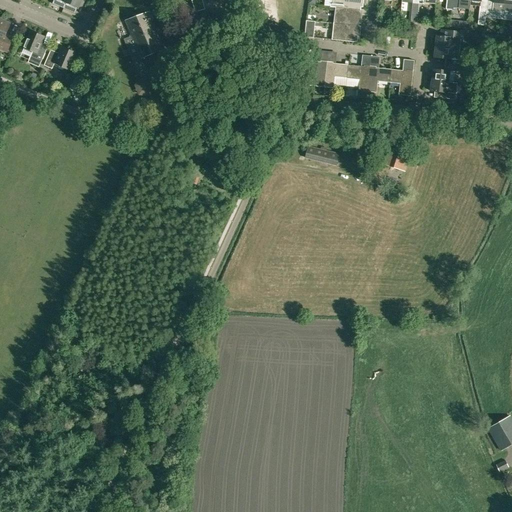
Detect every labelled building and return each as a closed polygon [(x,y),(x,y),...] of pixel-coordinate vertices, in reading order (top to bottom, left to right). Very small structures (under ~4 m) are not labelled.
[(82,6),(85,0),(53,0),(52,4),(64,8),(66,3),(79,8),(79,7),(80,7),(82,6)] [(191,0),(195,12),(205,9),(202,0),(191,0)] [(335,7),(343,8),(355,9),(354,10),(360,10),(361,0),(330,0),(330,6),(335,7)] [(452,0),(452,7),(452,8),(458,8),(459,3),(470,5),(470,0),(452,0)] [(486,11),(487,0),(470,0),(470,5),(480,6),(480,13),(486,13),(486,12),(486,11)] [(503,13),(503,11),(504,4),(504,0),(487,0),(486,11),(486,12),(486,13),(485,18),(491,18),(491,12),(503,13)] [(511,0),(504,0),(504,4),(503,11),(503,13),(502,15),(511,15),(511,0)] [(171,16),(171,15),(166,3),(153,8),(155,12),(149,15),(148,12),(125,21),(132,36),(124,39),(133,62),(138,75),(139,75),(141,79),(136,86),(140,95),(149,96),(155,88),(151,79),(149,79),(146,72),(147,72),(141,58),(164,49),(152,22),(158,19),(159,20),(160,21),(171,16)] [(354,15),(354,10),(355,9),(343,8),(335,7),(333,23),(359,26),(360,16),(354,15)] [(0,18),(0,49),(7,52),(12,40),(5,36),(10,23),(0,18)] [(305,36),(313,37),(315,21),(306,20),(305,36)] [(359,26),(333,23),(332,40),(357,42),(359,26)] [(458,49),(459,39),(462,39),(463,32),(441,30),(440,36),(436,36),(435,47),(458,49)] [(39,67),(46,50),(40,47),(44,37),(30,31),(23,47),(33,51),(28,62),(39,67)] [(485,35),(484,42),(485,42),(490,43),(492,43),(492,35),(485,35)] [(51,50),(44,65),(52,69),(54,64),(70,71),(76,56),(72,54),(73,51),(61,46),(58,53),(51,50)] [(447,65),(462,66),(462,59),(459,55),(460,49),(458,49),(435,47),(434,58),(447,59),(447,65)] [(302,85),(324,87),(327,62),(321,61),(321,62),(310,61),(311,50),(306,49),(302,85)] [(410,96),(414,61),(404,59),(402,71),(391,69),(390,83),(400,84),(398,95),(410,96)] [(335,77),(347,78),(348,65),(333,63),(333,62),(327,62),(324,87),(324,92),(330,92),(331,88),(333,88),(335,77)] [(351,97),(357,98),(366,99),(366,97),(370,66),(364,65),(364,67),(348,65),(347,78),(359,79),(358,91),(352,90),(351,97)] [(432,69),(431,80),(449,82),(450,71),(461,72),(462,66),(447,65),(446,71),(432,69)] [(378,81),(390,83),(391,69),(376,68),(376,67),(370,66),(366,97),(374,98),(375,92),(376,93),(378,81)] [(453,82),(449,82),(431,80),(430,91),(444,93),(443,98),(456,100),(457,85),(452,85),(453,82)] [(308,146),(307,149),(305,159),(337,166),(340,153),(308,146)] [(411,155),(387,147),(382,164),(406,172),(411,155)] [(511,421),(509,416),(489,428),(501,450),(511,444),(511,421)] [(509,467),(505,460),(496,464),(499,472),(509,467)]
